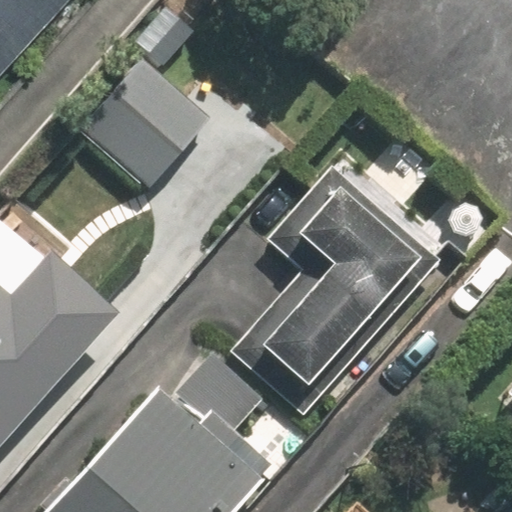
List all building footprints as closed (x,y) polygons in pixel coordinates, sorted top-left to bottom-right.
[(0,0),(0,60),(51,0),(0,0)] [(207,120),(133,64),(75,139),(149,195),(207,120)] [(307,420),(432,268),(326,170),(262,245),(298,275),(230,357),(307,420)] [(0,447),(97,340),(26,271),(0,303),(0,447)] [(147,395),(43,511),(236,511),(256,490),(147,395)]
